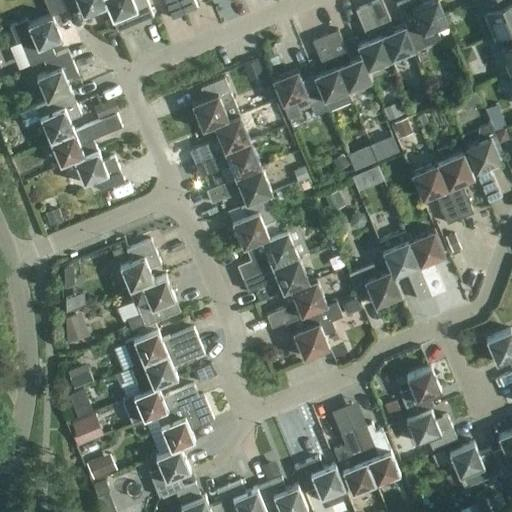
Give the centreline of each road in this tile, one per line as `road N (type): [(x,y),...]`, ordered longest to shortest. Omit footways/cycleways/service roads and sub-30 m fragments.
road 1 (residential): [(175,195),(232,334),(228,372),(248,414)]
road 2 (residential): [(248,414),(363,371),(384,349),(445,323)]
road 3 (residential): [(134,80),(145,66),(310,0)]
road 4 (residential): [(9,260),(175,195)]
road 5 (residential): [(26,386),(9,260)]
road 6 (residential): [(0,509),(26,386)]
road 7 (residential): [(175,195),(134,80)]
